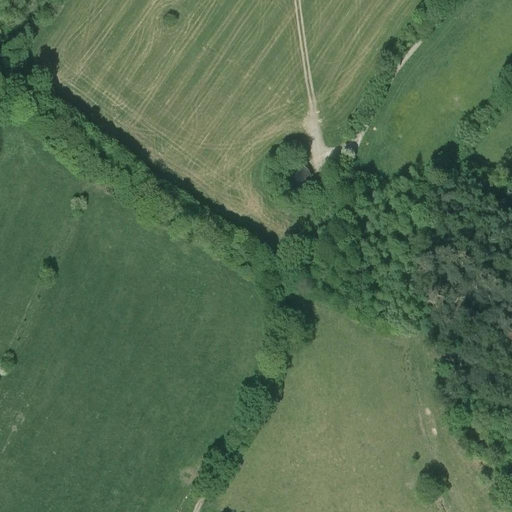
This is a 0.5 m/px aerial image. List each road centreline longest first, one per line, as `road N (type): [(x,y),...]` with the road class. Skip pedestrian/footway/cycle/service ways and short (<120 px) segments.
road 1 (track): [(293,272),(388,79),(452,0)]
road 2 (track): [(195,511),(241,449),(276,367),(293,272)]
